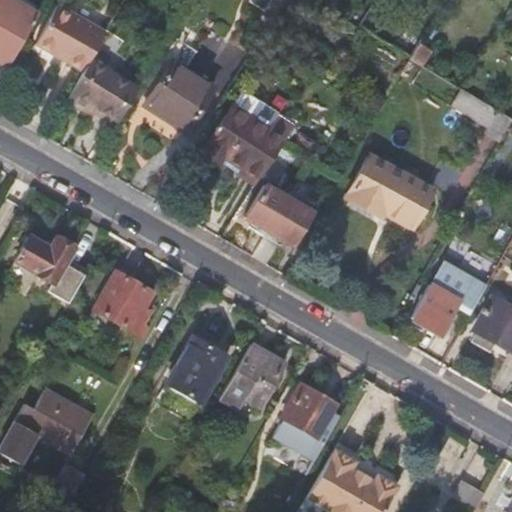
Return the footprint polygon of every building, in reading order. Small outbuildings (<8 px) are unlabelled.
[(0,0),(0,67),(4,70),(34,15),(7,0),(0,0)] [(270,0),(248,0),(247,2),(263,12),(270,0)] [(87,60),(102,35),(55,6),(32,44),(79,73),(87,60)] [(379,23),(365,14),(356,28),(370,37),(379,23)] [(401,32),(390,49),(408,60),(419,43),(401,32)] [(113,122),(133,88),(87,60),(79,73),(67,94),(93,110),(113,122)] [(210,89),(171,63),(143,107),(181,132),(210,89)] [(221,159),(256,182),(293,125),(253,100),(255,94),(242,86),(198,153),(217,165),(221,159)] [(448,106),(485,129),(495,113),(458,90),(448,106)] [(93,110),(67,94),(62,102),(88,118),(93,110)] [(482,134),(496,143),(509,121),(495,113),(485,129),(482,134)] [(430,188),(367,154),(341,200),(377,220),(380,215),(408,230),(430,188)] [(251,232),(264,238),(287,200),(261,185),(241,219),(254,227),(251,232)] [(310,213),(287,200),(264,238),(253,257),(265,265),(279,242),(290,248),(310,213)] [(45,291),(67,303),(82,277),(63,265),(74,246),(52,235),(48,244),(28,233),(11,261),(49,283),(45,291)] [(438,265),(427,285),(407,322),(438,340),(456,307),(468,314),(470,310),(482,290),(438,265)] [(111,322),(142,340),(149,328),(142,324),(151,309),(143,305),(150,294),(111,272),(82,322),(104,335),(111,322)] [(475,331),(492,341),(511,353),(511,309),(490,296),(472,329),(475,331)] [(486,350),(492,341),(475,331),(469,340),(486,350)] [(225,358),(190,337),(162,382),(198,403),(225,358)] [(282,365),(249,346),(225,388),(218,399),(236,408),(241,397),(259,407),(282,365)] [(334,402),(300,382),(281,414),(283,416),(272,434),(313,458),(338,414),(330,409),(334,402)] [(91,417),(44,390),(33,409),(23,404),(0,444),(0,454),(20,466),(36,435),(70,455),(74,447),(80,450),(86,441),(80,437),(91,417)] [(370,482),(348,469),(352,463),(331,451),(304,499),(324,510),(324,511),(380,511),(394,487),(374,475),(370,482)] [(64,462),(46,492),(67,503),(84,473),(64,462)] [(453,493),(476,506),(484,493),(460,480),(453,493)]
